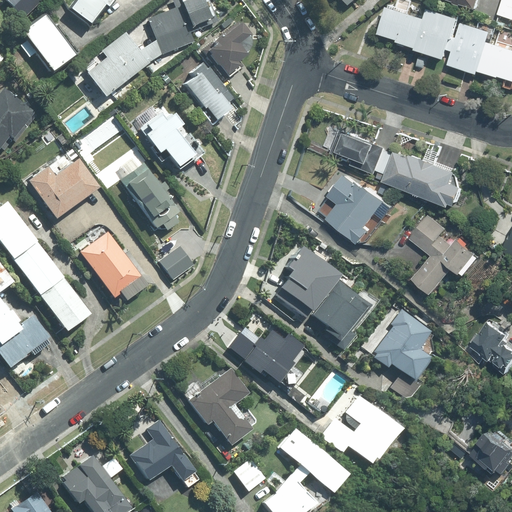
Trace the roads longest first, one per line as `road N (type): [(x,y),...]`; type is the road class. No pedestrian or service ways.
road 1 (residential): [(301,67),(216,295),(0,456)]
road 2 (residential): [(511,131),(301,67)]
